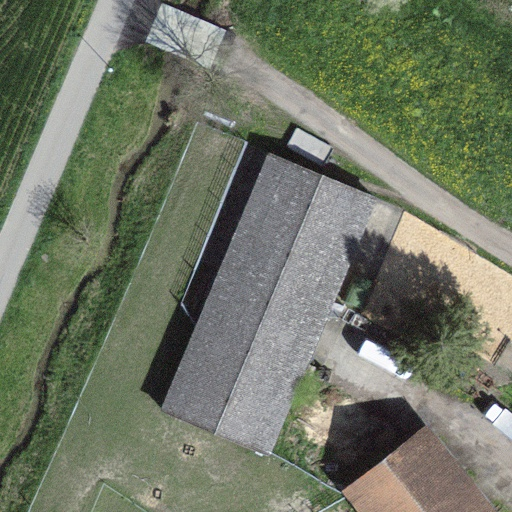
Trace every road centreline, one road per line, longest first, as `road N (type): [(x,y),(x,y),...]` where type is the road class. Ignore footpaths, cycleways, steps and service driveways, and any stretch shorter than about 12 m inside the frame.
road 1 (track): [(511,249),(226,54),(116,8)]
road 2 (residential): [(0,281),(119,0)]
